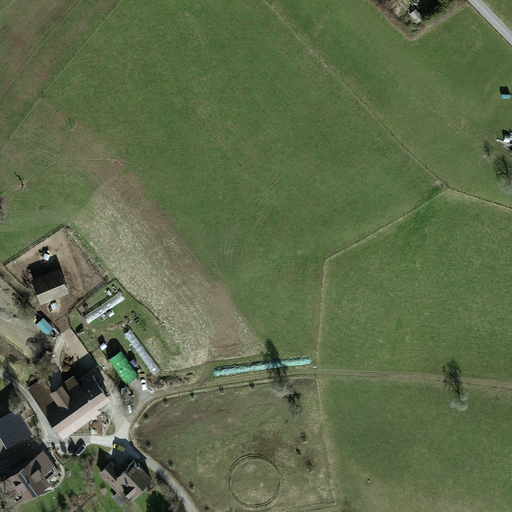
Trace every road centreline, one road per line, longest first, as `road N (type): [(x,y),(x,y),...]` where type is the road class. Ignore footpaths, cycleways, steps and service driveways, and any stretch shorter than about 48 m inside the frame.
road 1 (track): [(123,445),(140,403),(237,378),(318,370),(511,387)]
road 2 (track): [(190,511),(166,477),(123,445),(51,443),(0,467)]
